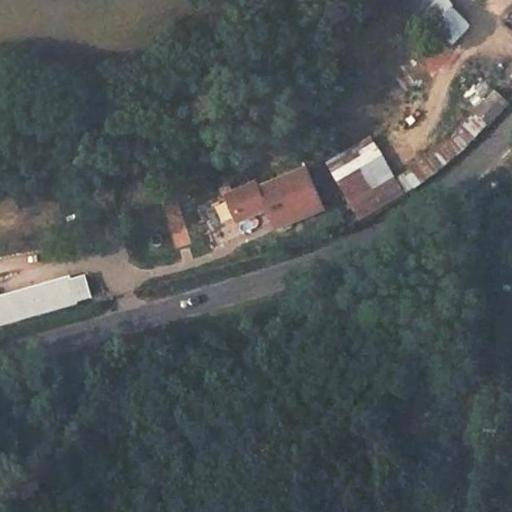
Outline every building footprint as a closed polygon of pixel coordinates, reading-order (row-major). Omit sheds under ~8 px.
[(426,0),(458,40),(474,27),(451,0),(426,0)] [(470,138),(460,124),(440,143),(451,157),(470,138)] [(359,217),(405,199),(385,149),(339,166),(359,217)] [(250,178),(217,192),(228,218),(260,205),(268,226),(316,206),(299,167),(253,185),(250,178)] [(260,205),(228,218),(240,249),(271,237),(268,226),(260,205)] [(91,275),(24,288),(23,279),(0,283),(0,323),(97,306),(91,275)]
